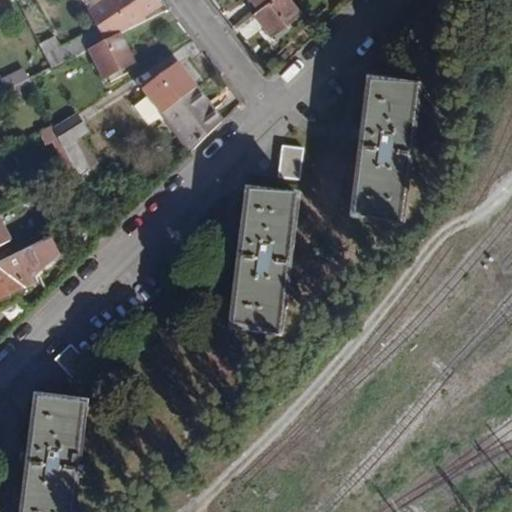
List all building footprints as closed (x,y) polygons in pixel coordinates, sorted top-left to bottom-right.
[(107,0),(108,1),(89,14),(105,36),(126,21),(130,27),(146,19),(143,14),(146,12),(148,14),(159,6),(155,0),(107,0)] [(250,0),(258,10),(270,0),(250,0)] [(297,10),(289,0),(270,0),(258,10),(255,12),(270,32),(297,10)] [(252,41),(263,27),(252,18),(240,32),(252,41)] [(126,21),(105,36),(107,39),(117,34),(130,27),(126,21)] [(89,48),(102,41),(95,28),(57,48),(51,36),(39,43),(51,67),(89,48)] [(102,41),(89,48),(105,79),(133,65),(117,34),(107,39),(102,41)] [(145,89),(163,114),(195,90),(177,65),(145,89)] [(420,80),(369,74),(352,210),(402,217),(420,80)] [(36,91),(30,79),(9,89),(16,101),(36,91)] [(220,123),(195,90),(163,114),(190,152),(220,123)] [(75,116),(55,129),(74,169),(79,179),(88,171),(74,142),(80,138),(87,133),(75,116)] [(98,164),(80,138),(74,142),(88,171),(98,164)] [(301,181),(307,149),(284,145),(278,177),(301,181)] [(298,197),(248,191),(230,328),(280,335),(298,197)] [(106,235),(96,214),(82,222),(92,242),(106,235)] [(16,275),(9,259),(0,263),(0,297),(14,290),(30,282),(25,271),(16,275)] [(0,304),(17,296),(14,290),(0,297),(0,304)] [(72,511),(86,405),(37,398),(22,511),(72,511)]
